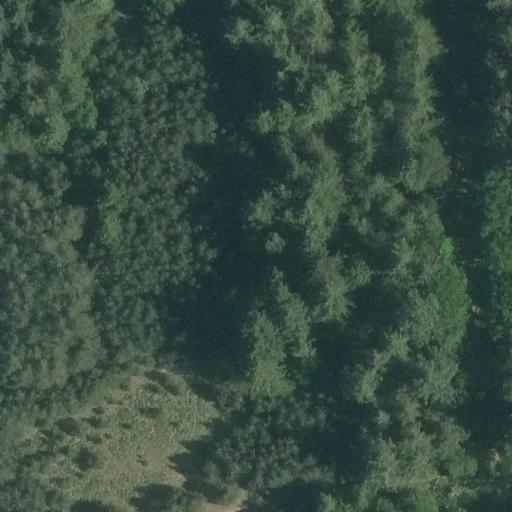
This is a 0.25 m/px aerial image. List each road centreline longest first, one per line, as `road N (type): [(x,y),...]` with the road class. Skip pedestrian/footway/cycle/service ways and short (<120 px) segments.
road 1 (track): [(503,511),(455,0)]
road 2 (track): [(242,510),(329,489),(511,480)]
